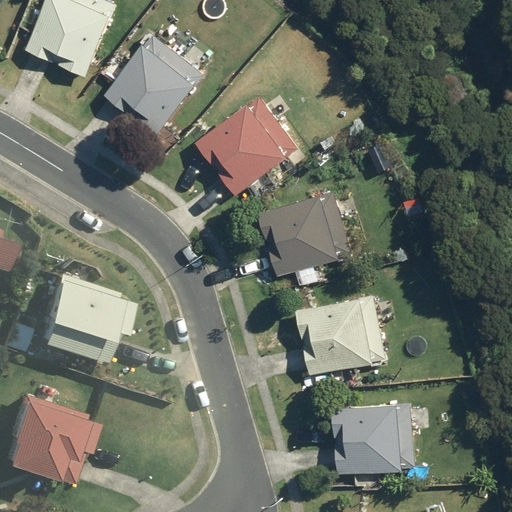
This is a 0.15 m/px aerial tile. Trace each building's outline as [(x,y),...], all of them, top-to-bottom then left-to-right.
[(46,0),(25,51),(85,76),(115,4),(105,0),(46,0)] [(106,97),(158,136),(204,75),(151,35),(106,97)] [(196,143),(235,196),(299,149),(259,96),(196,143)] [(258,214),(277,277),(351,253),(332,191),(258,214)] [(0,258),(9,262),(18,235),(0,229),(3,222),(0,220),(0,258)] [(42,335),(111,355),(121,323),(128,325),(137,296),(61,273),(42,335)] [(295,311),(308,376),(385,359),(372,295),(295,311)] [(6,455),(77,478),(87,445),(93,447),(103,419),(27,394),(6,455)] [(333,409),(336,473),(413,469),(409,405),(333,409)]
